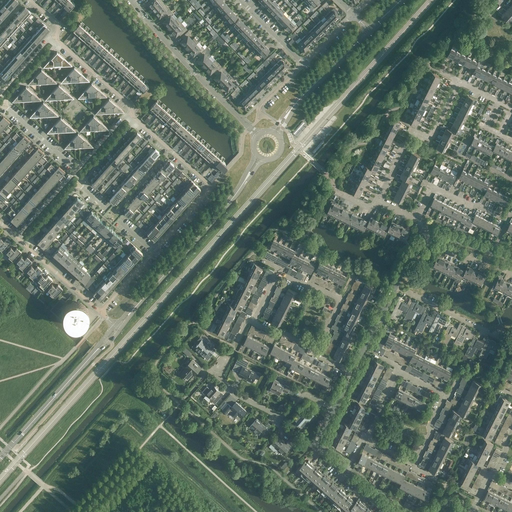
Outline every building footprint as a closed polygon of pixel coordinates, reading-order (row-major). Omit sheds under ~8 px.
[(5,0),(6,0),(3,4),(10,10),(14,5),(7,0),(5,0)] [(68,0),(63,6),(66,8),(61,15),(63,17),(75,4),(72,2),(69,0),(68,0)] [(150,0),(147,3),(149,4),(147,5),(150,8),(160,0),(150,0)] [(161,0),(160,0),(150,8),(154,13),(165,4),(161,0)] [(222,0),(215,7),(218,11),(226,4),(222,0)] [(273,0),(272,2),(266,7),(270,11),(277,4),(273,0)] [(319,1),(318,0),(312,0),(307,4),(307,5),(313,11),(320,4),(318,2),(319,1)] [(10,10),(3,4),(0,6),(0,9),(6,14),(10,10)] [(165,4),(154,13),(157,16),(158,15),(159,17),(163,13),(165,16),(171,11),(165,4)] [(226,4),(218,11),(220,10),(223,14),(222,15),(230,8),(226,4)] [(277,4),(270,11),(274,15),(281,8),(277,4)] [(27,9),(25,7),(21,11),(28,18),(27,19),(29,21),(31,19),(29,17),(32,13),(27,9)] [(511,10),(509,7),(508,8),(506,11),(503,8),(501,10),(504,12),(505,11),(511,17),(511,10)] [(230,8),(222,15),(225,19),(233,12),(230,8)] [(285,12),(281,8),(274,15),(277,19),(283,13),(285,12)] [(333,9),(328,13),(336,20),(340,17),(337,14),(337,13),(337,12),(337,10),(337,9),(335,9),(334,8),(333,9)] [(190,14),(196,21),(201,16),(196,10),(190,14)] [(28,18),(21,11),(17,16),(24,22),(27,19),(28,18)] [(173,13),(171,11),(165,16),(167,18),(163,22),(164,23),(163,24),(166,27),(177,18),(174,20),(170,16),(173,13)] [(505,11),(504,12),(502,15),(499,12),(498,14),(501,16),(507,21),(511,17),(505,11)] [(233,12),(225,19),(229,24),(237,17),(233,12)] [(285,12),(283,13),(277,19),(281,22),(287,17),(288,15),(285,12)] [(336,20),(328,13),(324,17),(332,24),(336,20)] [(288,15),(287,17),(281,22),(285,26),(290,21),(292,19),(288,15)] [(24,22),(17,16),(13,20),(20,27),(21,26),(24,22)] [(320,20),(322,22),(328,28),(332,24),(324,17),(320,20)] [(177,18),(166,27),(170,32),(181,22),(177,18)] [(231,26),(235,30),(242,23),(238,18),(231,26)] [(292,19),(290,21),(285,26),(289,30),(290,29),(292,31),(297,26),(295,24),(296,23),(292,19)] [(20,27),(13,20),(9,25),(16,31),(20,27)] [(42,22),(38,27),(45,33),(49,29),(47,26),(42,22)] [(181,22),(170,32),(173,35),(174,34),(175,35),(179,32),(181,34),(187,29),(181,22)] [(322,22),(318,26),(324,32),(328,28),(322,22)] [(242,23),(235,30),(239,34),(246,26),(242,23)] [(79,24),(73,31),(76,33),(71,40),(73,41),(78,35),(84,29),(82,27),(79,24)] [(16,31),(9,25),(5,29),(10,34),(12,36),(13,35),(16,31)] [(246,26),(239,34),(242,38),(250,30),(248,29),(249,28),(247,25),(246,26)] [(324,32),(318,26),(315,30),(313,28),(320,35),(324,32)] [(39,28),(35,33),(41,38),(45,33),(38,27),(39,28)] [(320,35),(313,28),(309,32),(316,39),(320,35)] [(10,34),(5,29),(1,34),(8,40),(6,39),(10,34)] [(84,29),(78,35),(81,37),(76,44),(78,46),(83,40),(89,33),(87,31),(87,32),(84,29),(85,29),(84,29)] [(250,30),(242,38),(246,41),(254,34),(250,30)] [(190,33),(188,31),(183,35),(185,38),(181,41),(182,43),(181,44),(184,47),(192,40),(188,35),(190,33)] [(305,35),(307,37),(312,43),(316,39),(309,32),(305,35)] [(30,36),(37,42),(41,38),(35,33),(32,37),(30,36)] [(89,33),(83,40),(85,42),(81,49),(82,50),(88,44),(94,37),(92,36),(89,34),(89,33)] [(254,34),(246,41),(250,45),(257,38),(254,34)] [(312,43),(307,37),(305,35),(301,39),(308,47),(312,43)] [(37,42),(30,36),(27,39),(26,40),(33,47),(37,42)] [(26,40),(27,39),(24,37),(23,39),(25,41),(22,45),(29,51),(33,47),(26,40)] [(94,37),(88,44),(90,46),(86,53),(87,55),(93,49),(99,42),(97,40),(94,38),(94,37)] [(194,37),(192,40),(184,47),(188,51),(198,42),(194,37)] [(257,38),(250,45),(254,49),(261,42),(257,38)] [(308,47),(301,39),(297,43),(304,51),(308,47)] [(99,42),(93,49),(95,51),(90,57),(92,59),(98,53),(104,46),(102,44),(102,45),(99,42)] [(198,42),(188,51),(191,55),(192,54),(193,55),(197,51),(199,54),(204,49),(198,42)] [(261,42),(254,49),(257,53),(259,51),(265,46),(261,42)] [(29,51),(22,45),(18,49),(25,56),(29,51)] [(104,46),(98,53),(100,55),(95,62),(97,64),(103,57),(109,51),(107,49),(104,47),(104,46)] [(207,46),(204,49),(199,54),(201,56),(197,60),(199,61),(197,62),(201,65),(208,58),(211,56),(208,53),(210,51),(210,49),(207,46)] [(265,46),(259,51),(257,53),(261,57),(262,56),(264,59),(269,54),(267,51),(269,50),(265,46)] [(18,49),(14,54),(15,55),(21,60),(25,56),(18,49)] [(453,60),(457,52),(451,49),(447,56),(450,57),(449,58),(453,60)] [(43,66),(72,65),(57,51),(43,66)] [(109,51),(103,57),(105,59),(100,66),(102,68),(108,62),(114,55),(112,53),(111,54),(109,51)] [(462,54),(457,52),(453,59),(458,62),(462,54)] [(467,57),(462,54),(458,62),(464,64),(467,57)] [(11,57),(8,55),(7,57),(9,59),(6,63),(13,69),(17,65),(11,60),(12,59),(10,58),(11,57)] [(15,55),(12,59),(11,60),(17,65),(21,60),(15,55)] [(114,55),(108,62),(110,64),(105,71),(107,72),(113,66),(119,59),(117,58),(116,58),(114,56),(114,55)] [(205,69),(212,62),(215,60),(211,55),(211,56),(208,58),(201,65),(205,69)] [(473,60),(467,57),(464,64),(469,67),(473,60)] [(119,59),(113,66),(115,68),(110,75),(112,77),(117,71),(124,64),(122,62),(121,62),(119,60),(119,59)] [(281,59),(277,63),(284,70),(288,66),(281,59)] [(216,71),(221,66),(215,60),(212,62),(205,69),(208,73),(209,72),(210,73),(214,69),(216,71)] [(478,62),(473,60),(469,67),(475,70),(476,66),(478,62)] [(13,69),(6,63),(3,66),(2,67),(9,73),(13,69)] [(284,70),(277,63),(273,67),(280,74),(284,70)] [(9,73),(2,67),(3,66),(0,64),(0,67),(1,68),(0,69),(0,73),(2,76),(5,78),(9,73)] [(124,64),(117,71),(120,73),(115,79),(117,81),(122,75),(129,68),(127,66),(126,67),(124,64)] [(228,73),(221,66),(216,71),(218,74),(214,77),(216,79),(215,80),(218,83),(228,73)] [(476,66),(475,70),(473,74),(478,76),(482,69),(476,66)] [(89,80),(74,67),(61,82),(89,80)] [(280,74),(273,67),(269,70),(276,78),(280,74)] [(41,68),(28,83),(28,84),(56,82),(41,68)] [(129,68),(122,75),(125,77),(120,84),(122,86),(127,79),(133,73),(131,71),(128,69),(129,68)] [(487,71),(482,69),(478,76),(483,79),(487,71)] [(276,78),(269,70),(265,74),(272,82),(276,78)] [(493,74),(487,71),(483,79),(489,82),(493,74)] [(133,73),(127,79),(130,81),(125,88),(127,90),(132,84),(138,77),(136,75),(136,76),(133,73),(134,73),(133,73)] [(228,73),(218,83),(222,87),(229,80),(230,80),(232,77),(228,73)] [(434,73),(431,79),(438,83),(441,77),(434,73)] [(493,73),(493,74),(489,82),(494,84),(498,77),(495,75),(496,74),(493,73)] [(261,78),(263,80),(269,85),(272,82),(265,74),(261,78)] [(138,77),(132,84),(135,86),(130,93),(132,94),(137,88),(143,81),(141,80),(138,78),(139,77),(138,77)] [(230,80),(229,80),(222,87),(225,90),(226,89),(227,90),(231,87),(233,89),(239,84),(232,77),(230,80)] [(503,79),(498,77),(494,84),(500,87),(503,79)] [(438,83),(431,79),(428,84),(436,88),(438,83)] [(509,82),(503,79),(500,87),(505,90),(509,82)] [(269,85),(263,80),(259,83),(265,89),(269,85)] [(143,81),(137,88),(142,93),(148,86),(146,84),(143,82),(144,82),(143,81)] [(106,96),(91,82),(78,97),(106,96)] [(265,89),(259,83),(255,87),(261,93),(265,89)] [(45,99),(73,98),(74,97),(59,84),(45,99)] [(436,88),(428,84),(426,90),(433,93),(436,88)] [(26,86),(12,101),(13,101),(41,99),(26,86)] [(261,93),(255,87),(251,91),(250,89),(257,97),(261,93)] [(257,97),(250,89),(246,93),(253,100),(257,97)] [(433,93),(426,90),(423,95),(430,99),(433,93)] [(475,99),(468,95),(468,94),(464,92),(463,94),(467,96),(465,99),(465,100),(472,104),(475,99)] [(253,100),(246,93),(247,95),(244,98),(249,104),(253,100)] [(430,99),(423,95),(420,100),(428,104),(430,99)] [(465,100),(465,99),(462,97),(461,99),(464,101),(463,104),(462,105),(470,109),(472,104),(465,100)] [(95,113),(96,113),(124,111),(109,98),(95,113)] [(249,104),(244,98),(240,102),(245,108),(247,106),(248,107),(250,105),(249,104)] [(428,104),(420,100),(417,106),(425,109),(428,104)] [(43,101),(30,116),(58,115),(43,101)] [(156,102),(150,108),(155,113),(161,106),(159,104),(159,105),(156,102)] [(462,105),(463,104),(459,102),(458,104),(462,106),(460,109),(460,110),(467,114),(470,109),(462,105)] [(161,106),(155,113),(157,115),(152,122),(154,123),(160,117),(166,110),(164,109),(161,107),(161,106)] [(425,109),(417,106),(415,111),(422,115),(425,109)] [(460,110),(460,109),(457,107),(456,109),(459,111),(458,114),(457,115),(465,119),(467,114),(460,110)] [(166,110),(160,117),(165,122),(171,115),(169,113),(166,111),(166,110)] [(422,115),(415,111),(412,117),(419,120),(422,115)] [(457,115),(458,114),(454,112),(453,114),(457,116),(456,119),(455,120),(462,123),(465,119),(457,115)] [(80,130),(108,129),(108,128),(93,115),(80,130)] [(171,115),(165,122),(167,124),(162,130),(164,132),(170,126),(176,119),(174,117),(173,118),(171,115)] [(1,119),(0,118),(0,126),(3,129),(8,133),(9,134),(13,130),(7,125),(9,122),(3,116),(1,119)] [(61,117),(47,132),(75,130),(61,117)] [(419,120),(412,117),(409,122),(417,126),(419,120)] [(455,120),(456,119),(452,117),(451,119),(454,121),(453,124),(453,125),(460,128),(462,123),(455,120)] [(176,119),(170,126),(172,128),(167,135),(169,136),(175,130),(181,123),(179,122),(178,122),(176,120),(176,119)] [(401,122),(394,119),(391,124),(398,128),(401,122)] [(296,136),(304,127),(303,125),(305,123),(303,121),(292,133),(296,136)] [(453,125),(453,124),(449,122),(448,124),(452,126),(450,130),(454,132),(457,134),(460,128),(453,125)] [(181,123),(175,130),(177,132),(172,139),(174,141),(179,135),(186,128),(184,126),(183,127),(181,124),(181,123)] [(398,128),(391,124),(388,130),(396,133),(398,128)] [(447,127),(446,126),(443,125),(442,127),(446,129),(444,132),(444,133),(451,137),(454,132),(450,130),(446,128),(447,127)] [(186,128),(179,135),(182,137),(177,144),(179,145),(184,139),(191,132),(189,130),(188,131),(186,129),(186,128)] [(324,138),(332,129),(331,128),(323,137),(324,138)] [(396,133),(388,130),(385,135),(393,139),(396,133)] [(444,133),(444,132),(441,130),(440,132),(443,134),(442,137),(441,138),(449,142),(451,137),(444,133)] [(16,132),(12,137),(18,142),(24,148),(27,150),(31,146),(28,143),(30,141),(24,135),(22,138),(16,132)] [(78,132),(64,147),(65,147),(93,146),(78,132)] [(134,132),(130,136),(136,141),(138,143),(143,137),(139,134),(137,132),(136,134),(134,132)] [(191,132),(184,139),(187,141),(182,148),(184,150),(189,144),(195,137),(193,135),(190,133),(191,132)] [(477,134),(475,133),(473,136),(475,137),(471,144),(476,147),(480,139),(478,139),(476,137),(477,134)] [(393,139),(385,135),(383,140),(390,144),(393,139)] [(441,138),(442,137),(438,135),(437,137),(441,139),(439,142),(439,143),(446,146),(449,142),(441,138)] [(480,135),(478,139),(480,139),(476,147),(475,149),(480,151),(484,142),(483,141),(480,140),(482,136),(480,135)] [(136,141),(130,136),(127,140),(132,145),(136,141)] [(195,137),(189,144),(192,146),(187,152),(189,154),(194,148),(200,141),(198,139),(198,140),(195,137),(196,137),(195,137)] [(485,138),(483,141),(484,142),(480,151),(485,154),(486,152),(489,144),(488,144),(485,142),(487,139),(485,138)] [(499,140),(497,139),(495,143),(496,143),(494,147),(493,151),(498,153),(501,146),(500,145),(497,144),(499,140)] [(132,145),(127,140),(123,144),(129,149),(132,145)] [(314,153),(324,142),(323,140),(312,151),(314,153)] [(390,144),(383,140),(380,146),(387,150),(390,144)] [(439,143),(439,142),(436,140),(435,142),(438,144),(436,148),(444,152),(446,146),(439,143)] [(490,140),(488,144),(489,144),(486,152),(491,154),(493,151),(494,147),(490,145),(492,141),(490,140)] [(200,141),(194,148),(197,150),(192,157),(194,158),(199,152),(205,146),(203,144),(200,142),(201,141),(200,141)] [(24,148),(18,142),(14,146),(21,151),(24,148)] [(502,142),(500,145),(501,146),(498,153),(502,156),(506,148),(505,148),(502,146),(504,143),(502,142)] [(129,149),(123,144),(120,148),(125,153),(129,149)] [(507,144),(505,148),(506,148),(502,156),(507,158),(511,151),(510,150),(507,149),(509,145),(507,144)] [(21,151),(14,146),(11,150),(17,155),(21,151)] [(205,146),(199,152),(201,154),(197,161),(199,163),(204,157),(210,150),(208,148),(208,149),(205,146)] [(387,150),(380,146),(377,151),(385,155),(387,150)] [(36,150),(33,148),(29,152),(32,154),(38,160),(43,165),(47,161),(42,156),(44,153),(38,147),(36,150)] [(125,153),(120,148),(116,152),(123,159),(122,157),(125,153)] [(153,149),(149,153),(156,159),(160,155),(158,153),(159,152),(158,151),(155,148),(154,150),(153,149)] [(17,155),(11,150),(7,154),(13,159),(17,155)] [(210,150),(204,157),(206,159),(202,166),(203,167),(209,161),(215,154),(213,153),(210,151),(210,150)] [(385,155),(377,151),(375,157),(382,160),(385,155)] [(123,159),(116,152),(112,156),(120,163),(123,159)] [(420,156),(412,152),(411,156),(407,154),(406,156),(409,158),(410,157),(417,161),(420,156)] [(156,159),(149,153),(145,157),(152,163),(156,159)] [(13,159),(7,154),(3,158),(10,164),(13,159)] [(38,160),(32,154),(28,158),(35,164),(38,160)] [(215,154),(209,161),(214,166),(220,159),(218,157),(215,155),(215,154)] [(10,164),(3,158),(2,156),(0,158),(0,161),(6,168),(10,164)] [(120,163),(112,156),(109,160),(115,165),(118,162),(119,163),(120,163)] [(152,163),(145,157),(142,161),(143,162),(149,167),(152,163)] [(382,160),(375,157),(372,162),(379,166),(382,160)] [(410,157),(409,158),(408,161),(404,159),(403,161),(407,163),(407,162),(415,166),(417,167),(419,162),(417,161),(410,157)] [(35,164),(28,158),(25,162),(31,168),(35,164)] [(220,159),(214,166),(219,170),(221,168),(222,169),(226,165),(225,164),(225,163),(223,161),(223,162),(220,159)] [(115,165),(109,160),(105,164),(111,169),(115,165)] [(31,168),(25,162),(21,166),(27,172),(31,168)] [(138,165),(145,171),(149,167),(143,162),(140,166),(138,165)] [(167,162),(163,166),(169,171),(170,170),(172,171),(174,169),(172,167),(174,165),(172,163),(170,162),(169,163),(167,162)] [(379,166),(372,162),(369,167),(373,169),(377,171),(379,166)] [(407,162),(407,163),(406,166),(402,164),(401,166),(405,168),(405,167),(412,171),(415,166),(407,162)] [(47,168),(52,173),(59,179),(61,181),(65,177),(63,174),(65,172),(59,166),(56,169),(51,164),(47,168)] [(111,169),(105,164),(102,168),(107,173),(111,169)] [(440,167),(434,164),(430,172),(436,175),(440,167)] [(145,171),(138,165),(134,169),(142,175),(145,171)] [(366,165),(363,171),(370,175),(373,169),(369,167),(366,165)] [(27,172),(21,166),(17,170),(24,176),(27,172)] [(169,171),(163,166),(160,170),(167,176),(170,172),(169,171)] [(405,167),(405,168),(403,171),(399,169),(398,171),(402,173),(402,172),(410,176),(412,171),(405,167)] [(445,170),(440,167),(436,175),(441,177),(445,170)] [(107,173),(102,168),(98,172),(104,177),(107,173)] [(142,175),(134,169),(136,170),(132,174),(131,173),(138,179),(142,175)] [(24,176),(17,170),(14,174),(20,180),(24,176)] [(167,176),(160,170),(156,174),(163,180),(167,176)] [(451,173),(445,170),(441,177),(447,180),(451,173)] [(468,173),(463,170),(459,177),(464,180),(468,173)] [(370,175),(363,171),(360,176),(368,180),(370,175)] [(104,177),(98,172),(94,176),(100,182),(104,177)] [(402,172),(402,173),(401,176),(397,174),(396,176),(400,178),(400,177),(404,179),(407,181),(410,176),(402,172)] [(52,173),(49,177),(55,183),(59,179),(52,173)] [(138,179),(131,173),(127,177),(134,183),(138,179)] [(456,175),(451,173),(447,180),(452,183),(456,175)] [(474,175),(468,173),(464,180),(470,183),(474,175)] [(475,173),(474,175),(470,183),(475,186),(479,178),(480,176),(475,173)] [(20,180),(14,174),(10,178),(16,184),(20,180)] [(163,180),(156,174),(153,178),(160,184),(163,180)] [(100,182),(94,176),(91,181),(92,182),(91,184),(95,187),(100,182)] [(368,180),(360,176),(357,182),(365,185),(368,180)] [(49,177),(45,181),(52,187),(55,183),(49,177)] [(134,183),(127,177),(124,181),(131,187),(134,183)] [(16,184),(10,178),(6,182),(13,188),(16,184)] [(160,184),(153,178),(149,182),(156,188),(160,184)] [(484,181),(479,178),(475,186),(481,188),(484,181)] [(407,181),(404,179),(402,183),(398,181),(397,183),(401,185),(401,184),(409,188),(411,183),(407,181)] [(485,179),(484,181),(481,188),(486,191),(484,195),(488,187),(491,182),(485,179)] [(45,181),(42,185),(48,191),(52,187),(45,181)] [(131,187),(124,181),(123,181),(125,182),(121,186),(127,191),(131,187)] [(191,181),(187,185),(196,193),(197,192),(200,189),(191,181)] [(13,188),(6,182),(3,186),(9,192),(13,188)] [(156,188),(149,182),(145,186),(151,191),(154,187),(156,188)] [(365,185),(357,182),(355,187),(362,191),(365,185)] [(401,184),(401,185),(399,188),(395,186),(394,188),(398,190),(399,189),(406,193),(409,188),(401,184)] [(42,185),(38,189),(44,195),(48,191),(42,185)] [(121,186),(120,185),(116,189),(124,195),(127,191),(121,186)] [(196,193),(187,185),(184,189),(192,197),(193,196),(196,193)] [(9,192),(3,186),(0,189),(0,191),(6,196),(9,192)] [(151,191),(145,186),(142,190),(147,195),(151,191)] [(362,191),(355,187),(352,193),(359,196),(362,191)] [(493,190),(488,187),(484,195),(490,197),(493,190)] [(38,189),(35,193),(41,199),(44,195),(38,189)] [(124,195),(116,189),(113,193),(120,199),(124,195)] [(180,193),(182,195),(188,201),(189,200),(192,197),(184,189),(180,193)] [(399,189),(398,190),(397,193),(393,191),(392,193),(396,195),(396,194),(404,197),(406,193),(399,189)] [(147,195),(142,190),(138,194),(144,199),(147,195)] [(499,193),(493,190),(490,197),(495,200),(499,193)] [(41,199),(35,193),(31,197),(37,203),(41,199)] [(120,199),(113,193),(114,194),(109,200),(112,202),(113,203),(114,202),(116,203),(120,199)] [(182,195),(180,193),(176,198),(178,199),(185,205),(185,204),(186,205),(189,201),(188,201),(182,195)] [(504,196),(499,193),(495,200),(500,203),(504,196)] [(144,199),(138,194),(135,198),(140,203),(144,199)] [(396,194),(396,195),(394,197),(391,196),(389,198),(393,200),(394,199),(401,203),(404,197),(396,194)] [(434,198),(431,205),(436,208),(439,201),(438,200),(435,199),(437,195),(435,194),(433,198),(434,198)] [(440,196),(438,200),(439,201),(436,208),(441,211),(444,203),(443,203),(440,201),(442,197),(440,196)] [(510,198),(504,196),(500,203),(506,206),(510,198)] [(37,203),(31,197),(27,201),(34,207),(37,203)] [(77,197),(73,201),(79,207),(83,203),(85,204),(86,202),(82,199),(81,200),(77,197)] [(140,203),(135,198),(131,202),(137,207),(140,203)] [(176,198),(172,202),(181,209),(182,209),(185,206),(185,205),(178,199),(176,198)] [(445,199),(443,203),(444,203),(441,211),(445,213),(449,206),(448,205),(445,204),(447,200),(445,199)] [(331,200),(328,206),(330,207),(327,212),(332,214),(337,205),(335,204),(335,202),(331,200)] [(34,207),(27,201),(24,205),(30,211),(34,207)] [(79,207),(73,201),(70,205),(76,211),(79,207)] [(449,217),(450,215),(454,208),(453,207),(450,206),(452,202),(450,201),(448,205),(449,206),(445,213),(445,215),(449,217)] [(137,207),(131,202),(127,206),(133,211),(137,207)] [(181,209),(172,202),(174,204),(171,207),(177,213),(178,213),(181,210),(181,209)] [(455,204),(453,207),(454,208),(450,215),(455,218),(459,211),(458,210),(455,209),(457,205),(455,204)] [(30,211),(24,205),(20,209),(26,215),(30,211)] [(76,211),(70,205),(66,209),(72,215),(76,211)] [(341,207),(337,205),(332,214),(337,217),(341,207)] [(133,211),(127,206),(124,210),(125,212),(124,213),(126,214),(126,215),(128,217),(129,215),(131,217),(135,212),(133,211)] [(460,206),(458,210),(459,211),(455,218),(460,220),(464,213),(463,212),(460,211),(462,207),(460,206)] [(171,207),(167,212),(173,218),(174,217),(177,214),(177,213),(171,207)] [(346,210),(341,207),(337,217),(341,219),(346,210)] [(19,223),(22,225),(26,221),(23,218),(17,213),(11,208),(7,212),(13,217),(10,220),(17,225),(19,223)] [(26,215),(20,209),(17,213),(23,218),(26,215)] [(72,215),(66,209),(62,213),(70,220),(74,216),(72,215)] [(465,209),(463,212),(464,213),(460,220),(465,223),(469,215),(468,215),(465,213),(467,210),(465,209)] [(350,212),(346,210),(341,219),(346,221),(350,212)] [(477,210),(476,212),(475,214),(476,214),(474,218),(472,222),(477,224),(481,217),(480,216),(477,215),(479,211),(477,210)] [(96,216),(91,211),(83,220),(88,224),(96,216)] [(472,222),(474,218),(470,216),(472,212),(470,211),(468,215),(469,215),(465,223),(464,225),(469,227),(472,222)] [(167,212),(163,216),(170,222),(170,221),(170,222),(173,218),(167,212)] [(355,214),(350,212),(346,221),(350,224),(355,214)] [(482,212),(480,216),(481,217),(477,224),(482,227),(486,219),(485,219),(482,217),(484,214),(482,212)] [(70,220),(62,213),(59,217),(67,224),(70,220)] [(360,217),(355,214),(350,224),(355,226),(360,217)] [(486,215),(485,219),(486,219),(482,227),(487,229),(491,222),(489,221),(487,220),(489,216),(486,215)] [(100,220),(96,216),(88,224),(93,228),(100,220)] [(163,216),(159,220),(166,226),(167,226),(170,223),(169,222),(170,222),(163,216)] [(67,224),(59,217),(55,221),(61,227),(65,223),(67,224)] [(364,219),(360,217),(355,226),(359,228),(364,219)] [(364,219),(359,228),(364,231),(366,226),(371,217),(368,221),(364,219)] [(371,217),(366,226),(371,228),(376,219),(371,217)] [(491,217),(489,221),(491,222),(487,229),(492,232),(495,224),(494,224),(492,222),(493,218),(491,217)] [(376,219),(371,228),(376,231),(380,221),(376,219)] [(105,224),(100,220),(93,228),(97,232),(105,224)] [(159,220),(155,224),(162,230),(163,230),(166,227),(165,227),(166,226),(159,220)] [(496,220),(494,224),(495,224),(492,232),(497,234),(501,227),(496,225),(498,221),(496,220)] [(61,227),(55,221),(52,225),(60,232),(58,231),(61,227)] [(380,221),(376,231),(380,233),(385,224),(380,221)] [(392,222),(389,226),(387,231),(391,233),(396,224),(392,222)] [(162,230),(155,224),(154,223),(150,227),(158,235),(159,234),(162,231),(162,230)] [(109,228),(105,224),(97,232),(102,236),(109,228)] [(385,224),(380,233),(385,235),(387,231),(389,226),(385,224)] [(396,224),(391,233),(396,235),(401,226),(396,224)] [(60,232),(52,225),(48,229),(56,236),(60,232)] [(401,226),(396,235),(401,238),(405,229),(401,226)] [(158,235),(150,227),(146,232),(154,240),(154,239),(155,238),(155,239),(158,235)] [(114,232),(109,228),(102,236),(106,240),(108,238),(114,232)] [(405,229),(401,238),(405,240),(408,235),(409,236),(412,230),(408,228),(407,230),(405,229)] [(56,236),(48,229),(44,233),(52,240),(56,236)] [(114,232),(108,238),(106,240),(110,244),(118,236),(114,232)] [(52,240),(44,233),(41,237),(49,244),(52,240)] [(123,240),(118,236),(110,244),(115,248),(123,240)] [(11,242),(6,238),(4,241),(0,238),(0,237),(0,249),(2,252),(11,242)] [(49,244),(41,237),(37,242),(41,245),(40,247),(44,250),(49,244)] [(275,250),(279,242),(273,240),(271,239),(268,245),(270,246),(270,248),(275,250)] [(284,245),(279,242),(275,250),(280,253),(284,245)] [(61,245),(53,254),(58,258),(65,250),(61,245)] [(130,250),(131,251),(138,258),(138,257),(139,256),(142,253),(134,245),(130,250)] [(290,248),(284,245),(280,253),(286,256),(290,248)] [(21,251),(17,247),(14,250),(11,247),(6,252),(10,255),(8,257),(13,261),(21,251)] [(295,250),(290,248),(286,256),(291,258),(289,261),(289,262),(295,250)] [(295,250),(289,262),(295,265),(299,257),(293,254),(297,248),(296,248),(295,250)] [(106,249),(102,254),(100,256),(104,260),(106,258),(104,256),(108,252),(106,249)] [(65,250),(58,258),(62,262),(70,254),(65,250)] [(126,254),(134,262),(135,262),(134,261),(135,260),(135,261),(138,258),(131,251),(128,255),(126,254)] [(70,254),(62,262),(67,266),(74,258),(70,254)] [(134,262),(126,254),(122,258),(131,266),(131,265),(132,265),(134,262)] [(433,265),(438,268),(442,259),(441,258),(441,256),(437,254),(434,260),(435,260),(433,265)] [(300,255),(299,257),(295,265),(300,267),(304,259),(305,257),(300,255)] [(31,261),(27,257),(24,259),(21,256),(17,261),(20,264),(18,266),(23,270),(31,261)] [(74,258),(67,266),(71,270),(79,262),(74,258)] [(131,266),(122,258),(118,262),(127,270),(128,269),(131,266)] [(304,259),(300,267),(305,270),(309,262),(304,259)] [(447,261),(442,259),(438,268),(442,270),(447,261)] [(321,260),(320,263),(316,271),(321,274),(325,266),(326,263),(321,260)] [(451,263),(447,261),(442,270),(447,273),(451,263)] [(79,262),(71,270),(76,274),(83,266),(79,262)] [(127,270),(118,262),(114,267),(116,268),(123,274),(124,273),(127,270)] [(315,265),(309,262),(305,270),(311,273),(315,265)] [(255,263),(252,269),(260,273),(263,267),(255,263)] [(326,263),(325,266),(321,274),(327,276),(331,268),(332,266),(326,263)] [(456,266),(451,263),(447,273),(451,275),(456,266)] [(42,270),(37,266),(35,269),(31,265),(27,270),(30,273),(29,275),(33,279),(39,273),(42,270)] [(83,266),(76,274),(80,278),(86,271),(88,270),(83,266)] [(332,266),(331,268),(327,276),(332,279),(336,271),(337,269),(332,266)] [(461,268),(456,266),(451,275),(456,277),(461,268)] [(467,277),(472,268),(467,266),(465,270),(461,279),(465,281),(467,277)] [(116,268),(112,272),(119,279),(119,278),(120,277),(120,278),(123,274),(116,268)] [(465,270),(461,268),(456,277),(460,280),(461,279),(465,270)] [(477,270),(472,268),(467,277),(472,280),(477,270)] [(260,273),(252,269),(249,274),(258,278),(260,273)] [(337,269),(336,271),(332,279),(337,282),(341,274),(342,271),(337,269)] [(481,273),(477,270),(472,280),(476,282),(481,273)] [(86,271),(80,278),(85,282),(91,276),(86,271)] [(119,279),(112,272),(110,271),(107,275),(108,277),(115,283),(116,283),(115,282),(116,282),(119,279)] [(268,280),(271,274),(266,271),(263,277),(268,280)] [(483,274),(481,273),(476,282),(481,284),(484,279),(485,280),(488,274),(484,272),(483,274)] [(52,279),(48,275),(45,278),(39,273),(33,279),(33,280),(39,285),(37,287),(42,291),(52,279)] [(258,278),(249,274),(247,279),(255,283),(258,278)] [(347,276),(341,274),(337,282),(343,284),(347,276)] [(373,282),(358,275),(356,280),(361,282),(365,284),(371,287),(373,282)] [(494,286),(499,289),(504,280),(502,279),(502,277),(498,275),(495,281),(497,281),(494,286)] [(319,284),(321,279),(316,276),(313,281),(319,284)] [(115,283),(108,277),(105,281),(103,279),(112,287),(111,287),(112,286),(113,286),(115,283)] [(112,287),(103,279),(99,284),(108,291),(108,290),(109,290),(112,287)] [(255,283),(247,279),(244,285),(262,294),(263,291),(262,290),(258,288),(256,287),(256,286),(254,286),(253,286),(255,283)] [(508,282),(504,280),(499,289),(504,291),(508,282)] [(32,291),(35,287),(30,283),(27,287),(32,291)] [(63,288),(58,284),(56,287),(52,284),(48,289),(51,292),(50,294),(54,298),(63,288)] [(108,291),(99,284),(101,285),(97,289),(104,296),(104,295),(105,294),(105,295),(108,291)] [(365,284),(362,290),(370,293),(373,288),(371,287),(365,284)] [(262,294),(244,285),(241,290),(249,294),(251,291),(251,292),(252,293),(253,293),(255,294),(260,296),(262,294)] [(288,288),(285,294),(293,298),(296,292),(288,288)] [(104,296),(97,289),(93,294),(100,300),(100,299),(101,299),(104,296)] [(249,294),(241,290),(239,289),(236,294),(239,295),(247,300),(249,294)] [(370,293),(362,290),(360,295),(368,299),(370,293)] [(378,304),(384,293),(380,291),(375,303),(378,304)] [(293,298),(285,294),(283,299),(291,303),(293,298)] [(247,300),(239,295),(236,301),(244,305),(247,300)] [(368,299),(360,295),(357,300),(365,304),(368,299)] [(70,303),(68,304),(65,302),(61,298),(50,310),(80,337),(91,325),(87,322),(88,319),(89,316),(89,313),(88,311),(87,308),(86,306),(83,304),(81,303),(78,302),(75,301),(73,302),(70,303)] [(397,304),(390,317),(393,319),(394,318),(397,319),(402,310),(407,312),(408,312),(414,300),(410,298),(407,304),(401,300),(399,298),(396,303),(397,304)] [(291,303),(283,299),(280,305),(288,309),(291,303)] [(244,305),(236,301),(233,300),(231,305),(230,304),(241,310),(244,305)] [(365,304),(357,300),(354,306),(362,310),(365,304)] [(415,301),(414,300),(408,312),(407,312),(404,318),(408,320),(408,319),(411,321),(416,311),(423,314),(424,312),(426,308),(415,302),(415,301)] [(241,310),(230,304),(227,310),(235,314),(238,309),(241,310)] [(288,309),(280,305),(277,310),(285,314),(288,309)] [(362,310),(354,306),(352,311),(360,315),(362,310)] [(235,314),(227,310),(225,315),(232,319),(235,314)] [(285,314),(277,310),(275,315),(283,319),(285,314)] [(360,315),(352,311),(349,316),(357,320),(360,315)] [(432,316),(424,312),(423,314),(415,330),(418,331),(419,330),(422,332),(427,322),(432,325),(439,313),(435,311),(432,316)] [(440,313),(439,313),(432,325),(429,331),(433,333),(433,331),(436,333),(441,323),(448,327),(449,325),(451,320),(439,314),(440,313)] [(232,319),(225,315),(222,321),(230,325),(232,319)] [(283,319),(275,315),(272,321),(280,325),(283,319)] [(357,320),(349,316),(346,322),(354,326),(357,320)] [(230,325),(222,321),(219,326),(227,330),(230,325)] [(354,326),(346,322),(344,327),(355,333),(352,331),(354,326)] [(457,329),(449,325),(448,327),(440,342),(443,344),(444,343),(447,344),(452,335),(457,337),(463,325),(460,323),(457,329)] [(227,330),(219,326),(217,325),(214,330),(224,335),(227,330)] [(465,326),(463,325),(457,337),(454,344),(457,345),(458,344),(461,346),(466,336),(472,339),(473,339),(474,337),(476,333),(464,327),(465,326)] [(355,333),(344,327),(343,327),(347,329),(344,334),(352,338),(355,333)] [(252,333),(258,336),(260,331),(254,328),(252,333)] [(395,336),(390,333),(388,338),(383,336),(375,351),(380,353),(383,347),(382,347),(384,343),(385,343),(385,344),(390,346),(394,338),(395,336)] [(352,338),(344,334),(342,340),(350,344),(352,338)] [(253,338),(248,336),(244,343),(249,346),(253,338)] [(482,342),(474,337),(473,339),(472,339),(465,355),(468,356),(469,355),(472,357),(477,347),(482,350),(488,338),(485,336),(482,342)] [(258,341),(253,338),(249,346),(255,349),(258,341)] [(400,341),(394,338),(390,346),(396,349),(400,341)] [(490,339),(488,338),(482,350),(479,356),(482,358),(483,357),(486,358),(491,348),(495,350),(494,351),(497,353),(501,346),(498,345),(498,344),(489,339),(490,339)] [(215,350),(209,344),(208,345),(202,339),(195,347),(204,356),(204,357),(207,360),(211,356),(211,355),(215,350)] [(350,344),(342,340),(339,345),(347,349),(350,344)] [(264,344),(258,341),(255,349),(260,352),(264,344)] [(405,344),(400,341),(396,349),(401,352),(405,344)] [(438,350),(440,346),(431,342),(429,346),(438,350)] [(269,347),(264,344),(260,352),(265,354),(269,347)] [(280,347),(274,344),(270,352),(276,355),(280,347)] [(410,346),(405,344),(401,352),(406,355),(410,346)] [(347,349),(339,345),(336,350),(344,354),(347,349)] [(416,349),(410,346),(406,355),(411,357),(410,361),(416,349)] [(285,350),(280,347),(276,355),(275,357),(280,360),(281,358),(285,350)] [(416,349),(410,361),(415,364),(419,355),(414,353),(416,349)] [(290,352),(285,350),(281,358),(286,361),(290,352)] [(344,354),(336,350),(334,356),(342,360),(344,354)] [(296,355),(290,352),(286,361),(292,363),(290,367),(296,355)] [(296,355),(290,367),(295,370),(299,361),(294,359),(296,355)] [(425,358),(419,355),(415,364),(421,366),(425,358)] [(246,367),(249,362),(239,357),(235,364),(242,367),(239,372),(245,375),(243,378),(247,380),(247,382),(250,383),(251,382),(252,383),(255,378),(258,379),(261,374),(257,372),(257,373),(246,367)] [(430,361),(425,358),(421,366),(426,369),(430,361)] [(195,375),(201,367),(193,359),(186,367),(181,373),(187,379),(193,373),(195,375)] [(305,364),(299,361),(295,370),(301,372),(305,364)] [(384,365),(376,361),(373,366),(382,370),(384,365)] [(435,364),(430,361),(426,369),(431,372),(435,364)] [(310,367),(305,364),(301,372),(306,375),(310,367)] [(441,366),(435,364),(431,372),(437,374),(441,366)] [(332,378),(326,375),(322,383),(328,386),(329,383),(333,385),(341,370),(334,366),(333,367),(331,372),(335,374),(333,378),(331,378),(332,378)] [(382,370),(373,366),(371,371),(379,375),(382,370)] [(446,369),(441,366),(437,374),(442,377),(446,369)] [(315,369),(310,367),(306,375),(311,378),(315,369)] [(321,372),(315,369),(311,378),(317,380),(321,372)] [(452,372),(446,369),(442,377),(448,380),(452,372)] [(379,375),(371,371),(368,377),(376,381),(379,375)] [(326,375),(321,372),(317,380),(322,383),(326,375)] [(376,381),(368,377),(365,382),(373,386),(376,381)] [(284,384),(284,385),(279,383),(280,382),(275,379),(269,390),(279,395),(282,390),(287,393),(288,393),(290,389),(290,387),(284,384)] [(481,384),(473,380),(471,385),(479,389),(481,384)] [(373,386),(365,382),(363,387),(371,391),(373,386)] [(219,394),(221,392),(211,384),(208,388),(207,386),(202,392),(215,403),(221,397),(219,394)] [(479,389),(471,385),(468,391),(476,395),(479,389)] [(371,391),(363,387),(360,393),(368,397),(371,391)] [(404,391),(399,389),(395,397),(400,399),(404,391)] [(420,394),(426,397),(428,392),(423,389),(420,394)] [(410,394),(404,391),(400,399),(406,402),(410,394)] [(476,395),(468,391),(465,396),(473,400),(476,395)] [(368,397),(360,393),(357,398),(365,402),(368,397)] [(415,397),(410,394),(406,402),(411,405),(415,397)] [(510,401),(503,397),(504,397),(500,395),(497,401),(500,402),(508,407),(510,401)] [(473,400),(465,396),(463,401),(471,405),(473,400)] [(420,399),(415,397),(411,405),(416,407),(420,399)] [(426,402),(420,399),(416,407),(422,410),(426,402)] [(222,410),(228,404),(224,401),(219,407),(222,410)] [(471,405),(463,401),(460,407),(468,411),(471,405)] [(236,402),(230,409),(229,411),(231,413),(231,414),(234,416),(235,416),(239,420),(246,411),(236,402)] [(508,407),(500,402),(497,408),(505,412),(508,407)] [(367,407),(359,403),(357,408),(365,413),(367,407)] [(222,411),(225,414),(231,407),(228,404),(222,411)] [(468,411),(460,407),(457,412),(454,410),(465,416),(468,411)] [(365,413),(357,408),(354,414),(362,418),(365,413)] [(505,412),(497,408),(494,413),(502,417),(505,412)] [(454,410),(453,410),(451,413),(452,413),(451,416),(461,421),(462,418),(463,418),(464,416),(465,416),(454,410)] [(310,422),(315,416),(310,412),(306,416),(301,412),(294,420),(302,427),(308,421),(310,422)] [(502,417),(494,413),(492,419),(500,423),(502,417)] [(362,418),(354,414),(351,419),(359,423),(362,418)] [(461,421),(451,416),(448,421),(458,426),(459,425),(461,422),(460,421),(461,421)] [(258,434),(260,432),(264,436),(266,434),(265,432),(268,429),(265,426),(257,418),(249,426),(258,434)] [(359,423),(351,419),(349,424),(345,422),(345,423),(353,427),(357,429),(359,423)] [(500,423),(492,419),(489,424),(497,428),(500,423)] [(458,426),(448,421),(446,426),(455,431),(456,430),(458,427),(458,426)] [(353,427),(345,423),(342,428),(350,432),(353,427)] [(497,428),(489,424),(486,429),(494,433),(497,428)] [(456,432),(455,431),(446,426),(443,432),(453,437),(454,436),(456,433),(455,433),(456,432)] [(350,432),(342,428),(340,433),(348,438),(350,432)] [(494,433),(486,429),(483,435),(491,439),(494,433)] [(348,438),(340,433),(337,439),(345,443),(348,438)] [(432,440),(437,443),(440,437),(435,434),(432,440)] [(278,437),(272,443),(270,446),(274,451),(278,450),(279,450),(284,454),(290,448),(290,447),(291,446),(292,446),(297,440),(292,436),(287,442),(286,444),(278,437)] [(450,446),(453,441),(445,437),(442,442),(450,446)] [(345,443),(337,439),(334,444),(342,448),(345,443)] [(494,444),(486,440),(483,445),(491,449),(494,444)] [(447,452),(450,453),(452,448),(450,446),(442,442),(439,448),(447,452)] [(491,449),(483,445),(480,450),(488,455),(491,449)] [(447,452),(439,448),(437,453),(445,457),(447,452)] [(488,455),(480,450),(477,456),(485,460),(488,455)] [(445,457),(437,453),(434,458),(442,462),(445,457)] [(357,464),(363,467),(364,465),(368,456),(362,454),(357,464)] [(373,459),(368,456),(364,465),(369,467),(373,459)] [(485,460),(477,456),(475,461),(471,459),(483,465),(485,460)] [(442,462),(434,458),(431,464),(439,468),(442,462)] [(298,469),(302,473),(311,462),(307,459),(298,469)] [(378,462),(373,459),(369,467),(374,470),(378,462)] [(483,465),(471,459),(468,465),(476,469),(479,464),(482,465),(483,465)] [(450,460),(445,470),(448,472),(453,461),(450,460)] [(311,462),(302,473),(306,476),(315,466),(311,462)] [(384,464),(378,462),(374,470),(380,473),(384,464)] [(389,467),(384,464),(380,473),(385,475),(389,467)] [(439,468),(431,464),(429,469),(437,473),(439,468)] [(476,469),(468,465),(466,470),(474,474),(476,469)] [(315,466),(306,476),(310,480),(319,470),(315,466)] [(395,470),(389,467),(385,475),(390,478),(395,470)] [(319,470),(310,480),(314,483),(323,473),(319,470)] [(400,472),(395,470),(390,478),(396,481),(400,472)] [(474,474),(466,470),(463,475),(471,480),(474,474)] [(405,475),(400,472),(396,481),(401,483),(399,487),(405,475)] [(323,473),(314,483),(318,487),(327,477),(323,473)] [(405,475),(399,487),(405,490),(409,481),(404,479),(405,476),(405,475)] [(471,480),(463,475),(460,481),(463,482),(461,487),(476,494),(478,490),(477,489),(472,487),(472,488),(468,486),(468,485),(471,480)] [(327,477),(318,487),(322,490),(331,480),(327,477)] [(331,480),(322,490),(326,494),(335,484),(331,480)] [(414,484),(409,481),(405,490),(410,492),(414,484)] [(335,484),(326,494),(330,498),(339,488),(335,484)] [(419,487),(414,484),(410,492),(415,495),(419,487)] [(425,489),(419,487),(415,495),(421,498),(425,489)] [(339,488),(330,498),(334,501),(343,491),(339,488)] [(430,492),(425,489),(421,498),(426,500),(430,492)] [(488,490),(484,498),(490,501),(494,493),(488,490)] [(343,491),(334,501),(338,505),(347,495),(343,491)] [(499,496),(494,493),(490,501),(495,504),(499,496)] [(347,495),(338,505),(342,508),(351,498),(347,495)] [(505,498),(499,496),(495,504),(501,507),(505,498)] [(351,498),(342,508),(346,511),(349,509),(355,502),(351,498)] [(510,501),(505,498),(501,507),(506,509),(510,501)] [(355,502),(349,509),(352,511),(353,511),(362,502),(358,499),(355,502)] [(362,502),(353,511),(360,511),(366,506),(362,502)]
